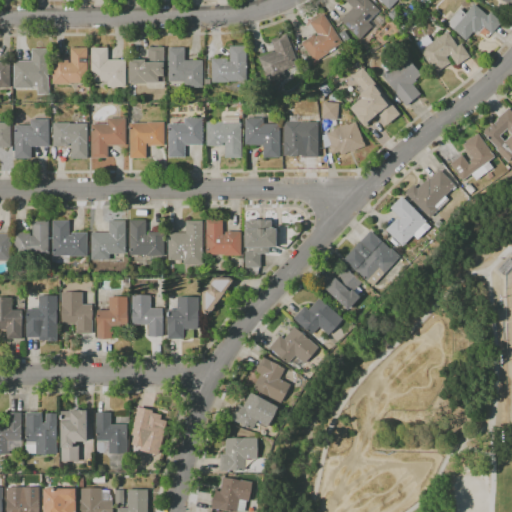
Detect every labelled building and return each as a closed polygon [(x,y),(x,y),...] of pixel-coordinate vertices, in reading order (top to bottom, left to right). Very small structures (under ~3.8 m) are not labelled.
[(350,41),(340,30),(345,25),(341,21),(353,8),(345,0),(369,0),(380,11),(368,22),(373,27),(360,40),(356,35),(350,41)] [(399,0),(389,10),(379,0),(399,0)] [(466,40),(447,24),(460,9),(466,14),(474,4),(488,16),(490,13),(502,23),(492,34),(482,25),(475,34),(473,32),(466,40)] [(404,21),(400,9),(407,7),(411,19),(404,21)] [(395,23),(388,16),(393,10),(401,17),(395,23)] [(314,63),(301,43),(315,34),(316,36),(318,35),(310,23),(323,14),(343,43),(328,53),(314,63)] [(435,73),(420,50),(421,50),(416,43),(427,35),(432,42),(448,31),(458,46),(461,44),(470,57),(457,65),(450,55),(446,57),(450,63),(435,73)] [(269,83),(259,58),(275,51),(271,40),(286,34),(299,65),(283,71),(285,76),(269,83)] [(366,56),(362,49),(367,46),(368,46),(376,41),(380,48),(366,56)] [(212,83),(211,59),(227,59),(228,61),(230,61),(230,46),(246,46),(247,62),(246,62),(246,81),(228,82),(212,83)] [(157,83),(130,84),(129,60),(146,60),(146,62),(148,62),(148,47),(164,47),(164,82),(157,82),(157,83)] [(69,84),(52,84),(53,60),(69,60),(69,63),(71,63),(71,48),(87,48),(87,83),(69,83),(69,84)] [(126,87),(108,87),(107,81),(92,82),(91,48),(108,48),(108,60),(125,60),(126,87)] [(203,87),(184,88),(184,81),(169,82),(168,48),(185,48),(185,60),(203,60),(203,87)] [(49,94),(38,94),(38,90),(32,90),(32,88),(15,88),(15,61),(32,61),(32,49),(49,49),(49,94)] [(406,106),(396,94),(397,94),(382,75),(406,56),(422,75),(416,80),(417,81),(413,84),(421,94),(406,106)] [(356,72),(352,67),(359,61),(363,66),(356,72)] [(0,88),(0,62),(10,62),(10,88),(0,88)] [(365,127),(350,108),(364,97),(364,98),(368,95),(353,77),(363,68),(400,114),(387,124),(378,113),(376,115),(378,117),(365,127)] [(338,120),(322,119),(323,102),(339,104),(338,120)] [(511,158),(508,162),(496,149),(497,148),(484,134),(485,132),(485,131),(488,127),(490,128),(497,121),(496,120),(509,108),(511,111),(511,158)] [(319,158),(302,158),(302,143),(300,143),(300,146),(284,146),(283,122),(290,122),(290,116),(310,116),(310,123),(319,123),(319,158)] [(242,153),(225,153),(225,143),(223,143),(223,146),(207,146),(207,122),(222,122),(222,117),(239,117),(239,123),(242,123),(242,153)] [(186,157),(168,157),(168,124),(185,124),(185,118),(203,118),(203,146),(186,146),(186,157)] [(280,158),(263,158),(263,145),(245,145),(245,118),(264,118),(264,124),(280,124),(280,158)] [(88,159),(71,159),(71,144),(69,144),(69,147),(53,147),(53,123),(70,123),(70,124),(78,124),(78,119),(85,119),(85,124),(88,124),(88,159)] [(108,158),(91,158),(91,124),(108,124),(108,119),(128,119),(128,124),(126,124),(126,146),(108,146),(108,158)] [(15,159),(14,126),(31,126),(30,120),(48,120),(49,147),(31,147),(31,159),(15,159)] [(147,158),(130,158),(130,124),(148,124),(148,122),(164,122),(164,146),(148,146),(148,144),(147,144),(147,158)] [(341,155),(340,152),(333,155),(330,146),(325,148),(322,136),(334,131),(333,129),(347,123),(348,125),(356,122),(365,146),(351,152),(341,155)] [(0,123),(11,123),(11,147),(9,147),(9,148),(0,148),(0,123)] [(463,181),(450,164),(462,155),(469,165),(471,163),(469,161),(473,158),(463,145),(478,134),(495,157),(488,161),(493,168),(476,181),(471,175),(463,181)] [(430,218),(405,193),(414,185),(417,189),(429,178),(430,179),(440,170),(456,186),(455,186),(456,188),(453,191),(452,189),(445,196),(449,200),(438,211),(438,210),(430,218)] [(471,195),(465,188),(470,184),(476,190),(471,195)] [(403,247),(386,230),(398,218),(399,220),(401,219),(390,208),(402,196),(427,221),(425,223),(426,224),(427,223),(431,227),(419,239),(414,235),(403,247)] [(164,257),(147,256),(129,255),(130,220),(146,220),(146,235),(148,235),(148,232),(165,232),(164,257)] [(241,256),(224,256),(224,255),(207,255),(206,220),(223,220),(223,235),(225,235),(225,232),(227,232),(239,232),(241,232),(241,256)] [(254,276),(245,276),(245,252),(254,252),(254,246),(245,246),(245,220),(261,220),(261,221),(272,220),(272,225),(279,224),(279,233),(281,233),(281,244),(279,244),(280,253),(276,253),(260,253),(261,268),(254,269),(254,276)] [(438,229),(434,225),(439,220),(443,224),(438,229)] [(48,265),(30,265),(30,257),(14,257),(14,240),(15,240),(14,233),(31,233),(31,236),(33,236),(33,221),(49,221),(49,256),(48,256),(48,265)] [(87,257),(71,257),(71,256),(54,256),(54,249),(53,249),(53,221),(69,221),(69,235),(71,235),(71,233),(87,233),(87,257)] [(109,260),(92,260),(91,233),(109,233),(109,221),(126,221),(126,254),(109,254),(109,260)] [(203,265),(184,265),(184,260),(168,260),(168,233),(186,233),(186,221),(203,221),(203,265)] [(373,286),(368,280),(367,282),(344,260),(355,247),(354,247),(358,243),(359,243),(371,231),(390,249),(391,249),(400,257),(379,280),(373,286)] [(10,261),(0,261),(0,234),(10,234),(10,261)] [(397,248),(390,241),(392,238),(400,246),(397,248)] [(504,276),(498,270),(509,258),(511,261),(511,265),(505,274),(504,276)] [(348,310),(320,284),(331,273),(336,278),(346,268),(362,283),(354,291),(361,297),(348,310)] [(208,315),(203,311),(203,293),(203,292),(206,287),(208,287),(214,278),(230,278),(234,281),(226,292),(217,304),(215,305),(216,307),(212,311),(211,312),(208,315)] [(77,334),(77,324),(62,324),(61,294),(82,293),(83,305),(92,305),(93,334),(77,334)] [(41,338),(27,338),(27,310),(28,310),(28,304),(39,304),(39,297),(40,297),(40,295),(54,295),(54,296),(57,296),(57,325),(41,325),(41,338)] [(149,337),(149,324),(133,325),(132,296),(151,296),(151,309),(163,309),(163,336),(149,337)] [(115,339),(98,339),(98,311),(110,311),(109,297),(128,297),(128,327),(112,327),(112,329),(113,329),(113,334),(112,334),(112,337),(115,337),(115,339)] [(22,339),(7,339),(7,330),(0,330),(0,298),(12,298),(12,310),(22,310),(22,339)] [(184,339),(168,339),(168,310),(178,310),(177,298),(198,298),(198,329),(184,329),(184,339)] [(318,339),(313,334),(312,335),(293,318),(304,306),(309,310),(319,298),(343,320),(329,335),(320,327),(318,328),(324,333),(318,339)] [(288,364),(270,349),(280,337),(283,340),(294,327),(318,348),(305,364),(296,355),(288,364)] [(281,403),(266,395),(266,396),(253,389),(261,374),(256,372),(263,358),(285,369),(280,379),(291,385),(281,403)] [(253,430),(231,418),(238,404),(243,407),(251,393),(279,408),(269,426),(258,420),(253,430)] [(158,455),(141,450),(133,447),(133,435),(132,435),(139,407),(155,411),(155,413),(152,412),(151,415),(153,416),(152,420),(150,420),(150,422),(166,427),(158,455)] [(79,462),(62,462),(61,412),(70,412),(70,409),(80,409),(80,410),(87,410),(88,442),(77,442),(77,443),(73,443),(73,446),(79,446),(79,462)] [(7,455),(0,455),(0,424),(6,424),(5,413),(22,413),(22,451),(7,451),(7,455)] [(57,454),(36,454),(26,454),(26,442),(26,413),(42,413),(42,424),(44,424),(44,423),(44,422),(46,422),(46,414),(57,414),(57,415),(59,415),(59,419),(57,419),(57,426),(57,454)] [(109,454),(109,453),(97,453),(96,413),(111,413),(111,425),(127,425),(127,454),(109,454)] [(221,470),(220,455),(226,455),(226,439),(258,438),(258,446),(257,446),(257,470),(221,470)] [(105,483),(92,483),(92,475),(105,475),(105,483)] [(236,511),(231,511),(222,510),(222,511),(211,508),(215,489),(217,490),(217,491),(221,492),(221,488),(218,488),(219,484),(222,485),(223,477),(240,481),(240,480),(253,483),(249,502),(247,501),(245,511),(241,511),(237,511),(236,511)] [(7,511),(7,500),(6,500),(6,488),(38,488),(38,498),(39,498),(39,511),(7,511)] [(44,511),(44,489),(48,489),(48,488),(53,488),(53,489),(76,489),(76,511),(44,511)] [(80,511),(80,489),(102,489),(102,491),(106,491),(106,492),(109,492),(109,493),(110,493),(110,494),(111,494),(111,496),(111,497),(112,497),(112,498),(112,499),(112,500),(113,500),(113,511),(80,511)] [(118,511),(118,508),(126,508),(126,505),(115,505),(115,490),(124,490),(124,498),(128,498),(128,490),(148,490),(148,511),(118,511)]
